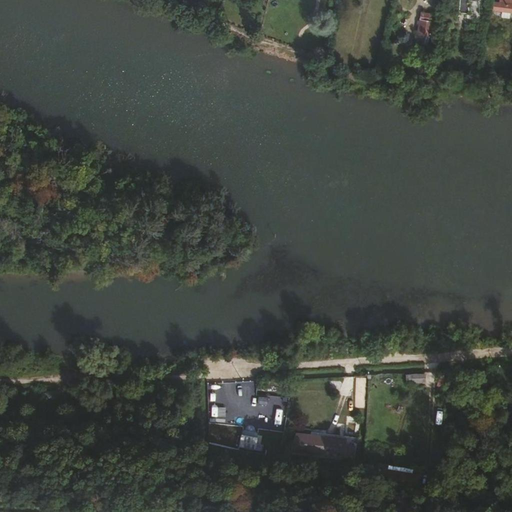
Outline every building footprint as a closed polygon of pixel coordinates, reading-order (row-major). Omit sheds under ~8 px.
[(425,41),(429,16),(426,16),(427,10),(418,9),(415,30),(423,31),(422,40),(425,41)] [(98,243),(99,222),(77,221),(77,231),(61,231),(60,242),(98,243)] [(439,369),(432,368),(430,380),(437,381),(439,369)] [(420,372),(400,373),(400,382),(420,380),(420,372)] [(289,378),(268,379),(268,389),(289,389),(289,378)] [(75,421),(66,422),(66,432),(75,432),(75,421)] [(325,454),(324,436),(313,434),(298,432),(295,450),(325,454)] [(349,447),(349,439),(338,438),(324,436),(325,454),(355,459),(357,448),(349,447)] [(259,445),(243,445),(244,458),(266,458),(266,449),(260,450),(259,445)] [(365,470),(364,460),(349,461),(349,468),(365,470)] [(420,466),(380,461),(380,466),(420,471),(420,466)] [(418,484),(420,471),(380,466),(378,480),(393,482),(392,490),(403,491),(404,483),(418,484)]
